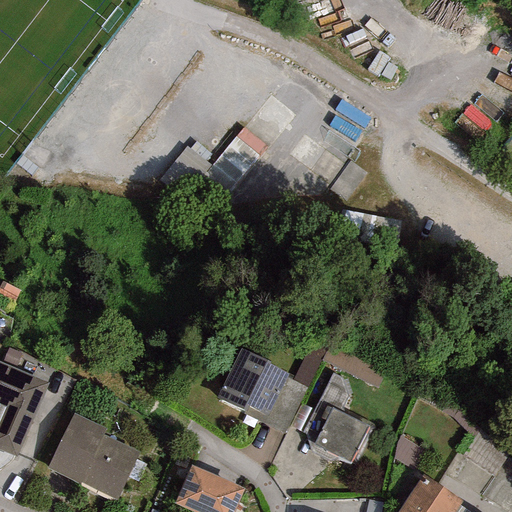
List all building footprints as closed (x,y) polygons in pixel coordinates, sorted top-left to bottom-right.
[(265,147),(243,128),(210,167),(206,172),(228,191),(265,147)] [(249,174),(272,195),(313,150),(290,129),(249,174)] [(210,167),(186,147),(159,180),(182,200),(206,172),(210,167)] [(368,171),(350,160),(331,189),(348,200),(368,171)] [(399,222),(341,209),(334,237),(396,250),(399,222)] [(15,368),(21,353),(8,348),(2,363),(15,368)] [(243,414),(284,434),(307,387),(286,377),(288,373),(269,364),(270,363),(240,348),(216,398),(244,411),(243,414)] [(0,450),(15,457),(47,383),(15,368),(2,363),(0,362),(0,450)] [(465,398),(451,394),(442,413),(452,418),(474,437),(480,427),(488,420),(465,398)] [(369,427),(332,408),(312,445),(350,464),(369,427)] [(73,413),(47,469),(79,486),(81,483),(117,501),(139,453),(103,435),(106,429),(73,413)] [(493,477),(511,448),(511,447),(480,427),(474,437),(461,456),(493,477)] [(426,453),(400,436),(392,457),(417,472),(426,453)] [(233,511),(244,488),(191,465),(174,504),(191,511),(233,511)] [(455,511),(463,501),(422,474),(396,511),(455,511)]
